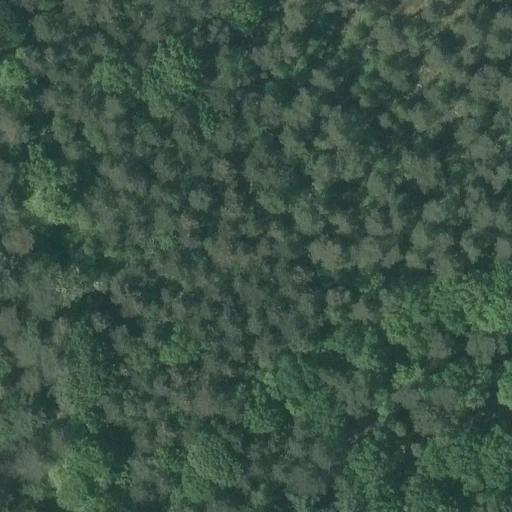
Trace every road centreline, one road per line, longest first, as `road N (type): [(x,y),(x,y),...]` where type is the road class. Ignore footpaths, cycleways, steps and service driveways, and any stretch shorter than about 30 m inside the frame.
road 1 (track): [(293,364),(192,0)]
road 2 (track): [(293,364),(11,499),(12,511)]
road 3 (track): [(511,261),(293,364)]
road 4 (track): [(334,511),(293,364)]
